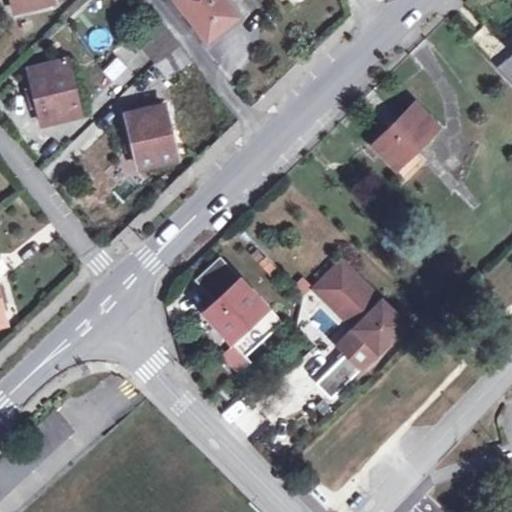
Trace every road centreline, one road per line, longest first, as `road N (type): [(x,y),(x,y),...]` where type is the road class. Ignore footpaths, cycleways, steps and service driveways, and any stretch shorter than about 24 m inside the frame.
road 1 (primary): [(416,0),(121,288)]
road 2 (residential): [(93,315),(291,511)]
road 3 (residential): [(371,511),(511,364)]
road 4 (residential): [(121,288),(0,138)]
road 5 (primary): [(93,315),(0,405)]
